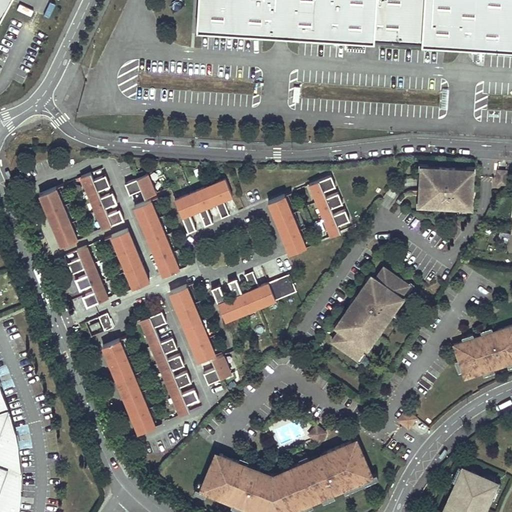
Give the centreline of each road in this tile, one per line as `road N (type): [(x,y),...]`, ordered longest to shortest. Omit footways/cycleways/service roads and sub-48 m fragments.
road 1 (residential): [(511,147),(409,142),(246,154),(107,145),(69,130),(39,101)]
road 2 (unclassified): [(171,511),(139,488),(106,442),(0,187)]
road 3 (residential): [(397,503),(447,429),(511,389)]
